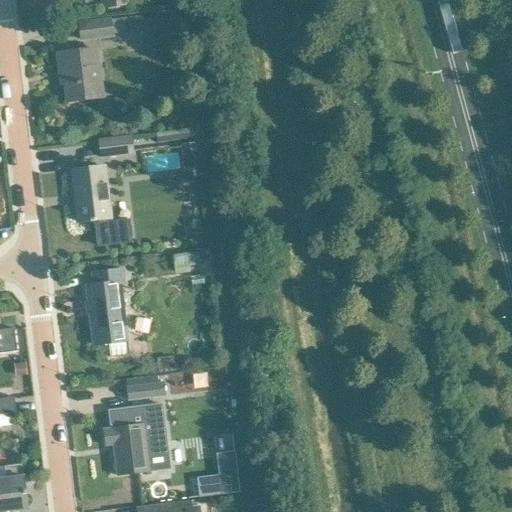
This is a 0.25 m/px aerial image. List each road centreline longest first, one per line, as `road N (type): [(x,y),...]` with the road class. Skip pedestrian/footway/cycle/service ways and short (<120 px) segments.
road 1 (primary): [(511,290),(432,0)]
road 2 (residential): [(34,263),(1,0)]
road 3 (residential): [(65,511),(34,263)]
